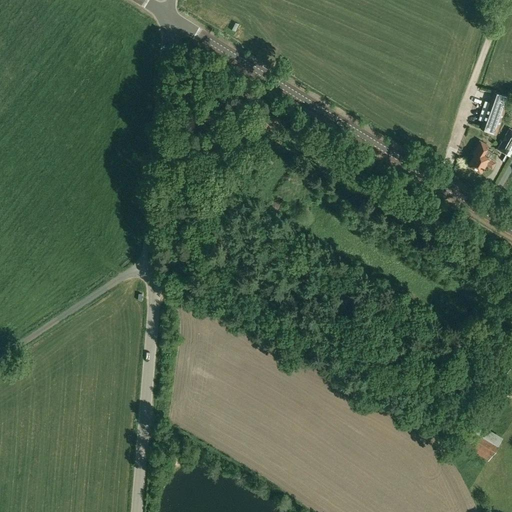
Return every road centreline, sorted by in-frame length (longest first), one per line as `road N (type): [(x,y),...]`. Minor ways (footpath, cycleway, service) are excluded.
road 1 (unclassified): [(511,229),(171,18)]
road 2 (tertiary): [(151,268),(171,18)]
road 3 (tertiary): [(135,511),(151,268)]
road 4 (track): [(499,0),(441,185)]
road 5 (unclassified): [(0,356),(131,270),(151,268)]
